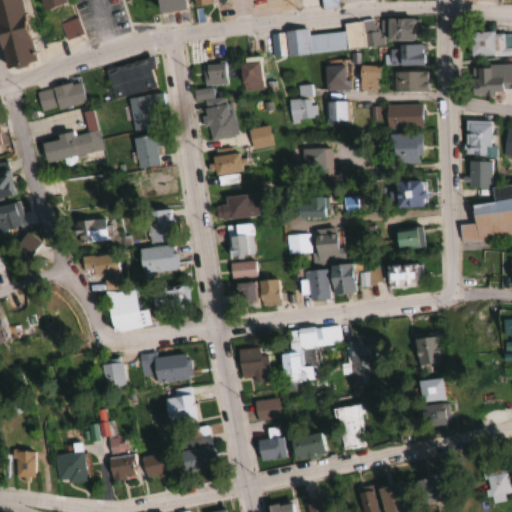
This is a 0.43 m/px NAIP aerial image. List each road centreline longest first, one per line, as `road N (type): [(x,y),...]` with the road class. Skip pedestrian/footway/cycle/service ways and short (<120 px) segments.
road 1 (residential): [(0,84),(173,38),(392,12),(511,11)]
road 2 (residential): [(251,511),(173,38)]
road 3 (residential): [(102,336),(160,340),(511,295)]
road 4 (residential): [(102,336),(45,229),(0,56)]
road 5 (residential): [(453,298),(444,0)]
road 6 (residential): [(247,487),(511,425)]
